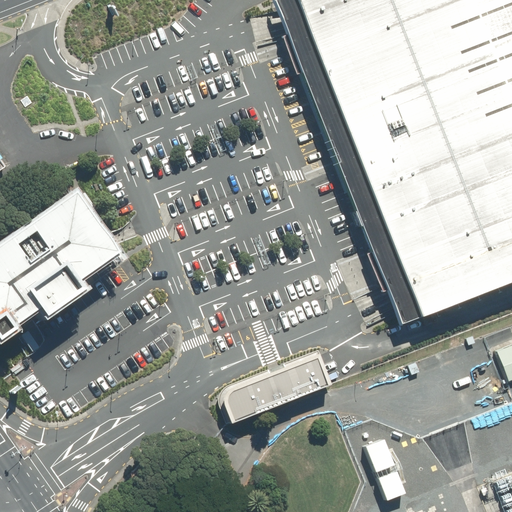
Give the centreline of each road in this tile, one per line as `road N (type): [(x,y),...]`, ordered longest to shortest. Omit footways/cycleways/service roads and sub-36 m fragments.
road 1 (primary): [(167,401),(156,427),(98,478),(77,511)]
road 2 (primary): [(0,414),(44,435),(124,423)]
